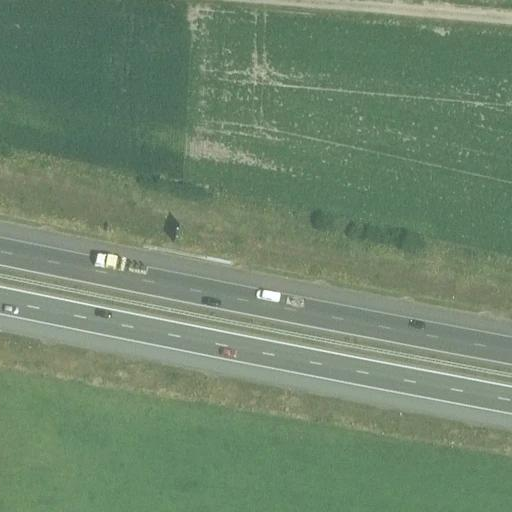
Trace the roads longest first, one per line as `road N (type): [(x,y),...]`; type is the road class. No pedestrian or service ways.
road 1 (motorway): [(511,351),(0,252)]
road 2 (motorway): [(0,303),(511,401)]
road 3 (track): [(260,0),(511,21)]
